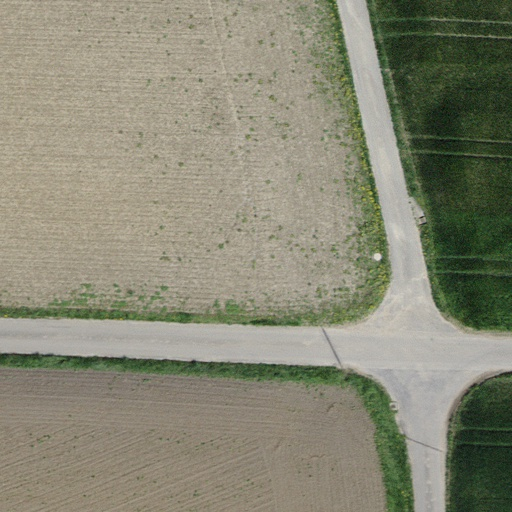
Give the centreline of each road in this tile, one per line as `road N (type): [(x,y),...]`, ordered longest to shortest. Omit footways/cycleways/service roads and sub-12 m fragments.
road 1 (track): [(427,511),(419,348),(346,0)]
road 2 (track): [(0,335),(511,352)]
